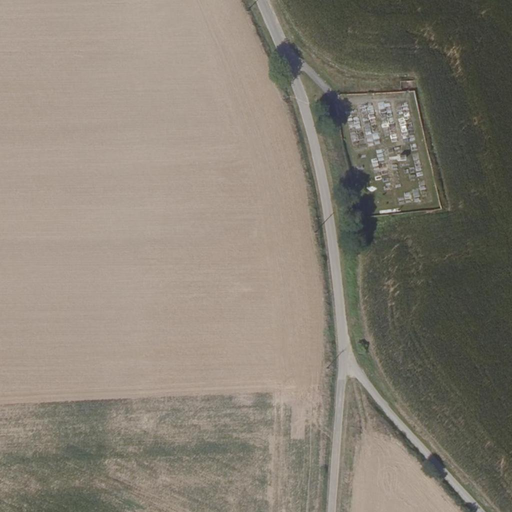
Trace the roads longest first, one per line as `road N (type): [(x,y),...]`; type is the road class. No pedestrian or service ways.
road 1 (track): [(332,511),(341,257),(285,45)]
road 2 (track): [(344,325),(367,380),(477,511)]
